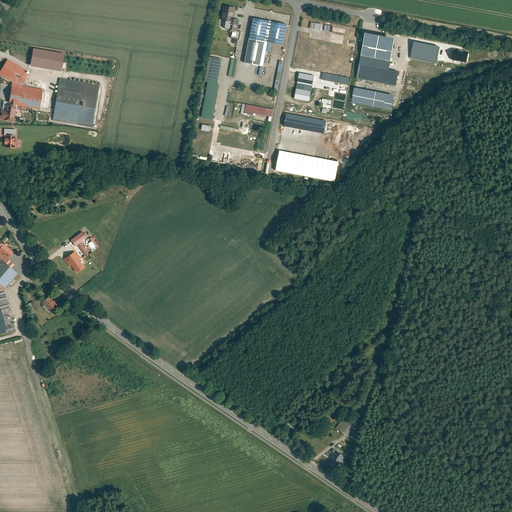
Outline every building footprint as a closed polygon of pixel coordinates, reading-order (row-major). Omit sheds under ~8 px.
[(235,8),(223,6),(220,21),(228,22),(226,30),(237,32),(239,20),(233,19),(235,8)] [(287,25),(252,18),(248,39),(268,43),(283,46),(287,25)] [(321,24),(311,22),(310,29),(320,31),(321,24)] [(332,25),(331,34),(344,35),(344,26),(332,25)] [(394,39),(364,33),(360,56),(390,61),(394,39)] [(263,67),(268,43),(248,39),(244,63),(263,67)] [(440,47),(413,42),(409,59),(436,64),(440,47)] [(37,49),(33,68),(66,73),(69,54),(37,49)] [(221,60),(208,57),(204,78),(217,80),(221,60)] [(233,77),(237,59),(230,58),(227,76),(233,77)] [(26,70),(7,59),(0,71),(0,75),(12,82),(9,104),(7,104),(6,111),(1,110),(0,115),(0,119),(14,122),(16,111),(17,111),(18,106),(40,110),(43,89),(23,86),(23,85),(22,85),(28,75),(26,73),(26,72),(26,70)] [(278,89),(282,61),(278,60),(274,88),(278,89)] [(399,72),(358,64),(355,80),(396,87),(399,72)] [(335,82),(336,75),(322,72),(320,80),(335,82)] [(314,76),(298,73),(293,99),(309,102),(314,76)] [(100,85),(60,79),(52,121),(93,128),(100,85)] [(219,85),(207,83),(200,118),(212,120),(219,85)] [(394,96),(353,88),(350,103),(391,111),(394,96)] [(330,108),(330,105),(326,104),(327,99),(321,98),(320,106),(330,108)] [(273,110),(254,106),(252,113),(272,117),(273,110)] [(16,136),(5,136),(5,148),(16,148),(16,136)] [(73,246),(85,239),(81,232),(69,239),(73,246)] [(87,243),(91,251),(97,248),(92,237),(89,238),(90,241),(87,243)] [(0,255),(6,260),(13,252),(0,240),(0,255)] [(80,244),(78,246),(85,256),(88,254),(80,244)] [(80,260),(75,252),(64,259),(70,268),(72,266),(77,274),(84,268),(79,261),(80,260)] [(0,290),(1,291),(14,276),(18,279),(21,275),(1,258),(0,259),(0,290)] [(5,291),(0,292),(0,333),(16,329),(5,291)] [(57,306),(49,298),(43,303),(51,312),(57,306)] [(355,423),(345,417),(337,428),(348,435),(355,423)] [(345,457),(336,451),(328,463),(335,468),(339,463),(340,464),(345,457)]
